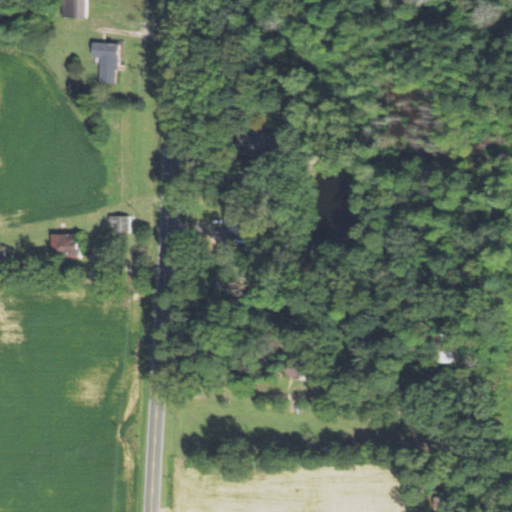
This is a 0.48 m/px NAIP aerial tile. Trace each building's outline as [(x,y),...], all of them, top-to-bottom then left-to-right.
[(63,0),(64,17),(89,17),(88,0),(63,0)] [(123,42),(97,41),(97,56),(104,57),(103,82),(121,82),(123,42)] [(251,133),(251,156),(307,155),(307,132),(251,133)] [(226,234),(252,236),(254,212),(248,212),(250,191),(239,190),(237,210),(229,209),(226,234)] [(114,232),(132,233),(132,215),(115,214),(114,232)] [(84,258),(84,233),(55,233),(55,258),(84,258)] [(461,334),(445,334),(446,362),(462,362),(461,334)] [(303,358),(303,338),(292,338),(291,376),(315,377),(315,358),(303,358)]
